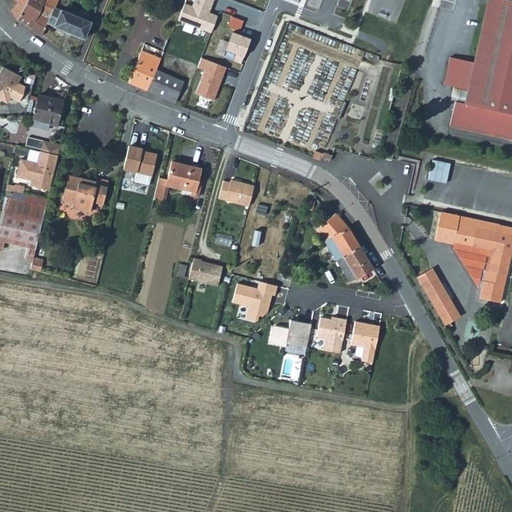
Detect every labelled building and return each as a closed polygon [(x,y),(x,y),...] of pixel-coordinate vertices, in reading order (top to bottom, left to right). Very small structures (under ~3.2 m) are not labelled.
[(16,0),(11,7),(17,16),(26,0),(16,0)] [(43,0),(26,0),(17,16),(31,25),(38,11),(43,0)] [(31,25),(42,32),(47,22),(54,6),(56,0),(43,0),(38,11),(31,25)] [(213,0),(193,0),(192,5),(185,2),(179,20),(206,30),(212,13),(209,12),(213,0)] [(452,52),(446,80),(461,83),(458,97),(457,96),(454,110),(451,122),(511,137),(511,0),(489,0),(476,57),(452,52)] [(84,38),(91,21),(54,6),(47,22),(84,38)] [(233,31),(225,52),(243,58),(251,38),(233,31)] [(155,70),(160,57),(141,49),(127,82),(146,91),(155,70)] [(202,57),(198,67),(205,70),(196,93),(214,100),(227,67),(202,57)] [(21,72),(1,65),(0,67),(0,95),(1,95),(11,98),(13,94),(22,98),(25,90),(25,82),(18,79),(21,72)] [(182,82),(170,76),(155,70),(146,91),(157,95),(173,102),(182,82)] [(28,122),(44,126),(45,120),(53,122),(59,98),(36,91),(28,122)] [(43,139),(41,150),(58,154),(61,144),(43,139)] [(141,151),(142,147),(128,144),(123,167),(151,174),(156,154),(141,151)] [(49,189),(58,154),(41,150),(40,149),(37,161),(21,158),(16,176),(32,179),(31,185),(49,189)] [(324,152),(316,149),(313,157),(321,159),(323,156),(324,152)] [(324,152),(323,156),(331,159),(333,153),(325,150),(324,152)] [(170,162),(166,180),(165,185),(168,186),(189,191),(189,195),(197,197),(200,182),(196,181),(199,169),(170,162)] [(89,210),(91,201),(101,203),(107,179),(96,176),(94,182),(85,180),(84,182),(67,177),(62,199),(72,202),(71,206),(89,210)] [(165,185),(166,180),(159,178),(154,198),(165,201),(168,186),(165,185)] [(249,205),(254,185),(230,178),(225,199),(249,205)] [(15,182),(13,189),(23,191),(25,184),(23,181),(18,180),(15,182)] [(277,184),(270,182),(267,193),(274,195),(277,184)] [(40,214),(43,203),(4,194),(0,218),(0,246),(2,246),(4,239),(27,244),(24,255),(30,259),(34,241),(40,214)] [(496,223),(437,210),(431,238),(444,241),(446,232),(451,232),(450,239),(451,239),(484,247),(487,251),(484,268),(482,267),(478,286),(476,296),(496,300),(508,252),(511,250),(511,230),(511,233),(494,230),(496,223)] [(336,214),(317,228),(325,239),(331,239),(338,249),(340,253),(343,257),(359,245),(345,225),(336,214)] [(484,247),(451,239),(449,245),(474,285),(478,286),(482,267),(484,268),(487,251),(484,247)] [(359,245),(343,257),(354,279),(373,266),(359,245)] [(31,260),(29,267),(39,269),(42,258),(32,255),(31,260)] [(193,257),(188,278),(217,285),(222,266),(200,261),(201,259),(193,257)] [(442,299),(440,296),(432,281),(430,277),(418,284),(430,305),(433,304),(442,299)] [(274,295),(277,285),(259,280),(257,288),(237,283),(232,301),(248,306),(245,317),(257,320),(267,311),(270,299),(268,298),(269,294),(274,295)] [(444,303),(442,299),(433,304),(430,305),(433,310),(439,306),(444,303)] [(444,303),(439,306),(433,310),(443,327),(454,321),(448,309),(444,303)] [(340,352),(346,319),(337,317),(337,320),(331,319),(320,317),(316,336),(325,338),(323,349),(340,352)] [(307,348),(311,324),(291,320),(289,328),(275,325),(273,327),(269,343),(286,347),(286,343),(307,348)] [(373,362),(380,325),(355,321),(351,344),(364,347),(362,360),(373,362)]
